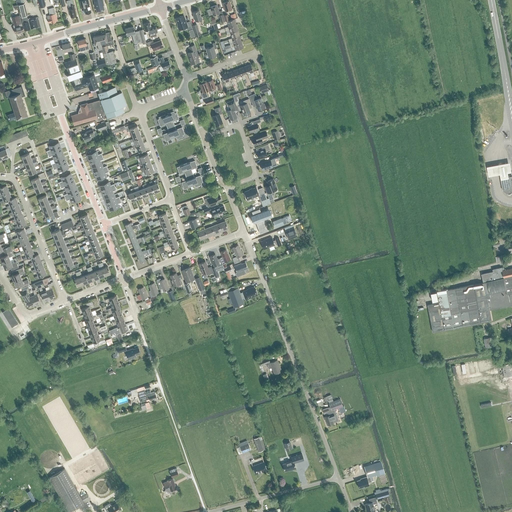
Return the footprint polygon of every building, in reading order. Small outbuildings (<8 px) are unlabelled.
[(24,3),(23,0),(16,0),(17,5),(20,17),(21,16),(25,30),(40,26),(38,17),(28,19),(26,15),(27,15),(24,3)] [(68,4),(71,17),(76,15),(72,0),(67,0),(68,0),(66,1),(67,5),(68,4)] [(84,10),(85,14),(91,13),(87,0),(83,0),(79,1),(82,11),(84,10)] [(94,4),(95,7),(96,7),(97,11),(103,9),(102,3),(103,3),(101,0),(96,0),(94,1),(95,3),(94,4)] [(222,3),(225,11),(232,9),(229,1),(222,3)] [(221,22),(225,21),(223,15),(222,10),(219,11),(217,4),(210,7),(211,9),(207,10),(207,9),(207,10),(209,15),(213,14),(213,15),(217,14),(218,16),(219,15),(221,22)] [(54,14),(53,8),(48,9),(50,15),(47,16),(48,23),(51,22),(52,23),(55,22),(55,21),(57,21),(56,14),(54,14)] [(192,12),(195,21),(202,19),(199,10),(192,12)] [(15,33),(24,31),(20,15),(12,17),(14,25),(13,25),(15,33)] [(178,25),(177,26),(179,30),(187,26),(188,30),(192,28),(189,21),(186,23),(184,15),(175,18),(177,23),(178,25)] [(228,27),(236,25),(234,19),(227,21),(223,22),(224,25),(227,24),(228,27)] [(150,26),(149,22),(143,24),(145,31),(149,31),(150,35),(157,32),(156,27),(151,28),(151,25),(150,26)] [(192,25),(195,37),(200,36),(196,24),(192,25)] [(230,33),(238,30),(236,25),(228,27),(225,28),(226,30),(229,29),(230,33)] [(142,41),(143,44),(146,43),(143,29),(139,30),(140,30),(135,32),(133,26),(125,28),(126,35),(132,33),(133,37),(132,37),(134,43),(142,41)] [(231,35),(232,38),(240,36),(238,30),(230,33),(227,34),(227,36),(231,35)] [(98,35),(102,50),(103,53),(103,54),(106,65),(116,62),(113,51),(108,52),(107,46),(113,44),(112,40),(110,33),(106,34),(105,33),(105,34),(104,33),(104,32),(102,33),(101,34),(98,35)] [(97,44),(99,51),(102,50),(98,35),(93,37),(95,45),(97,44)] [(234,44),(241,42),(240,36),(232,38),(228,39),(229,42),(233,41),(234,44)] [(190,46),(189,46),(194,44),(192,41),(193,41),(194,44),(197,43),(195,38),(184,42),(185,47),(190,46)] [(77,41),(80,51),(89,49),(87,44),(86,44),(85,39),(77,41)] [(163,47),(161,40),(153,43),(152,41),(147,43),(148,46),(151,45),(153,51),(163,47)] [(213,46),(206,49),(208,54),(209,58),(216,55),(214,49),(217,48),(215,42),(212,43),(213,46)] [(235,50),(243,48),(241,42),(234,44),(228,46),(229,48),(234,47),(235,50)] [(70,50),(71,54),(69,54),(71,59),(76,58),(73,48),(71,49),(70,43),(62,45),(64,51),(70,50)] [(197,55),(198,55),(194,45),(189,47),(190,51),(187,52),(192,64),(199,61),(197,55)] [(147,69),(147,71),(148,73),(152,72),(151,71),(154,70),(153,69),(156,68),(156,66),(159,65),(159,67),(162,66),(164,71),(168,70),(167,67),(170,66),(168,61),(164,62),(163,57),(159,58),(160,61),(158,62),(156,57),(150,59),(152,67),(147,69)] [(73,82),(75,90),(85,87),(84,85),(88,84),(90,90),(98,87),(93,75),(86,78),(86,79),(82,80),(82,79),(81,75),(82,75),(81,75),(80,71),(81,71),(81,70),(79,71),(78,67),(79,67),(76,59),(65,63),(68,71),(69,74),(67,74),(68,75),(70,79),(69,79),(71,79),(73,82)] [(104,59),(97,61),(99,68),(106,66),(104,59)] [(247,74),(249,77),(251,76),(250,73),(253,72),(250,64),(245,66),(247,74)] [(242,76),(243,79),(245,79),(244,75),(247,74),(245,66),(239,68),(242,76)] [(236,78),(237,82),(240,81),(239,77),(242,76),(239,68),(233,71),(236,78)] [(228,73),(230,80),(232,84),(234,83),(233,79),(236,78),(233,71),(228,73)] [(228,73),(222,75),(226,86),(229,85),(227,81),(230,80),(228,73)] [(102,81),(103,83),(111,79),(109,74),(102,77),(101,74),(95,76),(97,83),(102,81)] [(206,82),(209,90),(210,94),(213,93),(213,91),(214,91),(213,89),(215,88),(212,79),(206,82)] [(209,90),(206,82),(199,84),(203,92),(201,93),(203,98),(208,97),(206,91),(209,90)] [(16,120),(27,116),(21,97),(25,96),(21,86),(4,91),(6,98),(9,97),(14,113),(8,115),(9,120),(15,119),(15,120),(16,119),(16,120)] [(79,114),(71,116),(74,125),(97,118),(98,121),(107,117),(107,118),(124,112),(122,106),(126,105),(122,93),(118,94),(115,87),(99,93),(101,100),(87,104),(87,103),(80,105),(81,107),(79,114)] [(254,94),(249,96),(252,106),(255,104),(258,111),(265,108),(264,107),(265,106),(264,104),(263,104),(261,98),(256,99),(254,94)] [(240,105),(243,115),(250,113),(248,106),(251,105),(249,99),(243,101),(244,104),(240,105)] [(237,108),(234,100),(227,103),(229,111),(227,111),(230,120),(236,118),(233,109),(237,108)] [(213,116),(216,125),(222,123),(220,115),(223,114),(220,107),(215,109),(217,115),(213,116)] [(168,115),(167,116),(171,127),(174,125),(173,121),(179,119),(176,112),(174,113),(173,112),(168,114),(168,113),(167,114),(168,115)] [(159,119),(157,119),(160,126),(166,124),(167,128),(171,127),(167,116),(165,116),(165,114),(164,115),(159,117),(160,118),(159,119)] [(253,132),(254,133),(256,132),(257,131),(257,130),(259,129),(257,123),(260,122),(259,119),(250,122),(251,125),(247,126),(249,133),(253,131),(253,132)] [(56,126),(54,120),(40,125),(42,131),(56,126)] [(105,122),(97,125),(99,131),(101,130),(107,128),(107,127),(109,127),(108,122),(105,122)] [(174,125),(171,127),(175,138),(176,137),(177,139),(177,138),(182,136),(182,135),(183,135),(184,134),(182,127),(176,129),(174,125)] [(111,131),(112,134),(126,129),(125,128),(124,126),(111,131)] [(137,126),(129,128),(129,127),(125,128),(126,129),(126,131),(127,130),(128,132),(130,131),(132,134),(139,132),(137,126)] [(169,132),(163,134),(165,141),(175,138),(171,127),(167,128),(169,132)] [(91,139),(90,138),(95,136),(92,130),(85,132),(86,133),(82,134),(84,140),(85,141),(86,142),(88,141),(91,140),(91,139)] [(266,131),(264,132),(255,135),(256,138),(252,139),(254,145),(262,143),(261,139),(266,138),(268,137),(266,131)] [(134,140),(141,138),(139,132),(132,134),(133,139),(134,140)] [(133,139),(130,140),(130,142),(131,144),(135,143),(135,145),(136,146),(143,143),(141,138),(134,140),(133,139)] [(50,150),(46,151),(48,154),(61,149),(58,141),(58,142),(58,143),(49,146),(50,150)] [(136,146),(135,145),(132,146),(133,148),(136,147),(138,152),(146,149),(143,143),(136,146)] [(261,150),(256,152),(258,158),(266,155),(265,151),(269,150),(267,144),(260,147),(261,150)] [(5,149),(1,151),(0,151),(3,159),(8,157),(6,149),(7,148),(6,145),(3,146),(5,149)] [(61,149),(48,154),(49,157),(52,156),(54,159),(64,155),(61,149)] [(101,153),(98,155),(96,151),(87,155),(86,154),(89,162),(103,156),(101,153)] [(21,156),(24,163),(32,160),(32,161),(36,159),(35,157),(31,159),(29,153),(21,156)] [(139,155),(136,157),(137,159),(140,158),(142,161),(142,163),(150,160),(147,154),(140,157),(139,155)] [(55,162),(51,164),(53,167),(66,161),(64,155),(54,159),(55,162)] [(89,162),(92,168),(102,164),(100,161),(104,159),(103,156),(89,162)] [(24,163),(26,169),(34,166),(35,167),(38,166),(37,163),(34,165),(32,161),(32,160),(24,163)] [(142,161),(138,162),(139,165),(142,163),(144,167),(144,168),(152,166),(150,160),(142,163),(142,161)] [(194,160),(185,164),(189,175),(193,173),(191,169),(197,167),(194,160)] [(260,163),(262,170),(272,167),(270,160),(260,163)] [(66,161),(53,167),(54,170),(57,168),(59,172),(68,168),(69,169),(66,161)] [(509,163),(486,167),(488,177),(499,175),(500,181),(508,179),(507,173),(511,173),(509,163)] [(106,166),(103,167),(102,164),(92,168),(94,174),(108,169),(106,166)] [(185,164),(177,167),(179,174),(184,172),(185,176),(189,175),(185,164)] [(35,167),(34,166),(26,169),(29,175),(36,172),(37,173),(41,172),(40,169),(36,171),(35,167)] [(144,167),(140,168),(142,172),(144,172),(145,174),(146,175),(146,174),(154,172),(152,166),(144,168),(144,167)] [(105,173),(109,172),(108,169),(94,174),(97,182),(97,181),(107,177),(105,173)] [(62,181),(59,182),(60,185),(73,180),(70,172),(71,173),(61,177),(62,181)] [(120,175),(122,181),(130,178),(127,172),(120,175)] [(193,173),(189,175),(193,186),(194,185),(195,187),(196,187),(195,186),(201,184),(200,183),(201,183),(203,182),(200,175),(194,177),(193,173)] [(187,180),(181,182),(184,189),(193,186),(189,175),(185,176),(187,180)] [(511,192),(511,176),(501,179),(503,191),(507,193),(511,192)] [(31,180),(33,187),(41,184),(42,185),(46,184),(45,181),(41,183),(39,177),(31,180)] [(153,185),(151,185),(154,193),(160,190),(157,183),(159,183),(157,179),(155,180),(154,181),(155,184),(153,185)] [(268,198),(269,200),(273,199),(272,195),(274,194),(273,191),(277,189),(273,179),(266,181),(268,186),(264,187),(268,198)] [(73,180),(60,185),(61,188),(65,187),(66,190),(76,186),(73,180)] [(147,187),(146,187),(148,195),(154,193),(151,185),(153,185),(151,181),(149,182),(150,186),(147,187)] [(109,182),(99,186),(99,185),(98,185),(102,192),(115,187),(114,184),(110,185),(109,182)] [(33,187),(34,187),(36,193),(44,190),(44,191),(48,190),(47,187),(43,189),(42,185),(41,184),(33,187)] [(141,189),(140,190),(143,197),(148,195),(146,187),(147,187),(146,184),(143,184),(144,185),(142,186),(143,188),(141,189)] [(0,196),(1,196),(9,193),(6,186),(0,188),(0,192),(0,194),(0,196)] [(67,193),(64,195),(65,198),(78,192),(76,186),(66,190),(67,193)] [(135,191),(134,192),(137,199),(143,197),(140,190),(141,189),(140,186),(138,187),(139,190),(135,191)] [(102,192),(104,199),(114,195),(113,191),(116,190),(115,187),(102,192)] [(133,192),(128,194),(131,202),(137,199),(134,192),(135,191),(134,188),(132,189),(133,192)] [(270,203),(269,200),(268,198),(267,199),(262,188),(256,190),(256,188),(244,192),(246,200),(258,195),(262,207),(269,204),(270,204),(270,203)] [(78,192),(65,198),(66,201),(70,199),(71,203),(81,199),(81,200),(78,192)] [(0,202),(1,204),(8,201),(12,200),(9,193),(1,196),(3,201),(0,201),(0,202)] [(38,198),(41,205),(49,202),(49,203),(53,202),(52,199),(48,201),(46,195),(38,198)] [(115,198),(114,195),(104,199),(107,205),(120,199),(119,196),(115,198)] [(215,196),(208,198),(205,199),(208,207),(211,206),(215,205),(215,203),(221,201),(219,195),(215,196)] [(10,206),(6,207),(7,209),(10,208),(18,205),(15,198),(12,200),(8,201),(10,206)] [(119,207),(118,204),(121,202),(120,199),(107,205),(110,212),(110,211),(119,207)] [(41,205),(43,211),(51,208),(52,209),(55,208),(54,205),(51,207),(49,203),(49,202),(41,205)] [(10,216),(13,215),(21,211),(18,205),(10,208),(12,212),(9,214),(10,216)] [(205,213),(212,215),(212,216),(214,216),(220,217),(219,214),(225,211),(223,206),(219,207),(210,210),(205,213)] [(51,208),(43,211),(46,217),(51,215),(53,220),(55,219),(55,217),(59,216),(57,212),(53,213),(52,209),(51,208)] [(183,210),(185,216),(190,214),(190,216),(196,214),(195,212),(190,214),(188,208),(183,210)] [(254,214),(250,216),(253,223),(256,222),(260,233),(267,230),(263,220),(267,218),(264,211),(260,212),(259,209),(253,211),(254,214)] [(12,223),(16,221),(23,218),(21,211),(13,215),(15,219),(11,220),(12,223)] [(161,221),(168,219),(166,213),(159,216),(160,219),(158,220),(159,222),(161,221)] [(82,222),(82,223),(89,220),(87,214),(80,217),(80,216),(76,217),(77,219),(80,218),(82,222)] [(23,218),(16,221),(17,226),(14,227),(15,229),(26,225),(23,218)] [(188,222),(191,229),(201,225),(199,218),(188,222)] [(281,218),(273,221),(275,228),(284,224),(281,218)] [(170,224),(168,219),(161,221),(159,222),(160,224),(162,224),(163,227),(170,224)] [(84,227),(85,229),(92,226),(89,220),(82,223),(82,222),(78,223),(79,225),(83,224),(84,227)] [(225,221),(218,224),(221,232),(228,229),(225,221)] [(125,225),(128,231),(133,229),(136,228),(135,225),(131,226),(130,223),(125,225)] [(170,224),(163,227),(165,232),(172,230),(170,224)] [(218,224),(210,227),(213,235),(221,232),(218,224)] [(80,229),(81,230),(81,231),(85,229),(86,233),(87,234),(94,231),(92,226),(85,229),(84,227),(80,229)] [(210,227),(203,230),(206,238),(213,235),(210,227)] [(294,228),(285,231),(288,239),(297,236),(294,228)] [(15,241),(19,240),(27,236),(24,229),(16,233),(18,237),(15,239),(15,241)] [(52,233),(54,239),(62,236),(63,237),(67,236),(66,233),(62,235),(60,230),(52,233)] [(164,236),(166,235),(167,238),(174,235),(172,230),(165,232),(163,233),(164,235),(164,236)] [(197,232),(198,236),(200,240),(206,238),(203,230),(197,232)] [(96,237),(94,231),(87,234),(86,233),(83,235),(83,236),(87,235),(89,239),(88,239),(89,240),(96,237)] [(141,240),(140,238),(137,239),(135,235),(130,238),(133,244),(138,242),(141,240)] [(174,235),(167,238),(169,244),(176,241),(174,235)] [(18,247),(21,246),(29,243),(27,236),(19,240),(20,244),(17,245),(18,247)] [(54,239),(57,245),(65,242),(65,243),(69,242),(68,240),(64,241),(63,237),(62,236),(54,239)] [(98,243),(96,237),(89,240),(88,239),(85,240),(86,242),(89,241),(91,244),(91,246),(98,243)] [(277,243),(278,246),(281,244),(279,238),(275,239),(276,240),(273,241),(271,237),(266,239),(266,240),(261,242),(264,249),(274,245),(274,244),(277,243)] [(141,240),(138,242),(133,244),(135,250),(140,248),(139,244),(142,243),(141,240)] [(171,249),(178,247),(176,241),(169,244),(167,244),(168,246),(170,246),(171,249)] [(57,245),(59,251),(67,248),(67,249),(71,248),(70,246),(66,247),(66,244),(65,243),(65,242),(57,245)] [(21,254),(24,253),(32,250),(29,243),(21,246),(23,251),(20,252),(21,254)] [(101,249),(98,243),(91,246),(91,244),(87,246),(88,248),(91,246),(93,250),(93,252),(101,249)] [(234,251),(235,252),(233,253),(234,255),(235,255),(236,257),(232,258),(234,263),(240,261),(239,258),(237,259),(237,258),(242,255),(240,250),(240,251),(238,245),(233,247),(233,248),(231,249),(232,252),(234,251)] [(59,251),(61,257),(69,254),(70,255),(73,254),(72,252),(69,253),(67,249),(67,248),(59,251)] [(145,250),(142,252),(140,248),(135,250),(138,256),(143,254),(146,253),(145,250)] [(103,255),(101,249),(93,252),(93,250),(89,252),(90,254),(94,252),(96,258),(103,255)] [(0,258),(2,263),(10,261),(8,258),(13,256),(12,253),(13,253),(12,250),(6,253),(7,255),(0,258)] [(23,261),(30,258),(35,256),(32,250),(24,253),(26,257),(23,259),(23,261)] [(223,258),(224,262),(230,260),(228,255),(226,250),(220,252),(223,258)] [(140,262),(145,260),(144,257),(147,255),(146,253),(143,254),(138,256),(140,262)] [(70,255),(69,254),(61,257),(64,263),(72,260),(72,262),(76,260),(75,258),(71,259),(70,255)] [(220,258),(217,259),(215,254),(210,256),(214,266),(219,264),(222,263),(220,258)] [(30,266),(33,265),(41,261),(38,255),(35,256),(30,258),(32,262),(29,264),(30,266)] [(72,262),(72,260),(64,263),(66,269),(74,266),(74,267),(78,266),(77,264),(74,265),(72,262)] [(10,261),(2,263),(5,269),(10,267),(11,271),(18,268),(16,262),(11,264),(10,261)] [(33,273),(36,271),(44,268),(41,261),(33,265),(35,269),(32,270),(33,273)] [(207,275),(213,273),(212,269),(211,267),(208,268),(205,261),(199,264),(202,274),(206,272),(207,275)] [(99,270),(96,271),(99,278),(105,276),(102,269),(101,267),(100,263),(97,264),(99,270)] [(239,264),(234,266),(237,272),(235,273),(237,277),(245,273),(244,270),(247,268),(245,263),(240,265),(239,264)] [(91,267),(89,268),(93,280),(99,278),(96,271),(93,272),(91,267)] [(108,267),(102,269),(105,276),(110,273),(108,267)] [(11,276),(14,281),(21,279),(20,275),(25,273),(22,268),(15,271),(16,274),(11,276)] [(44,268),(36,271),(38,276),(34,277),(35,279),(46,275),(44,268)] [(88,274),(85,275),(88,282),(93,280),(89,268),(86,269),(88,274)] [(182,270),(186,282),(187,281),(188,282),(193,280),(192,279),(193,279),(189,268),(182,270)] [(434,332),(493,321),(491,310),(511,305),(511,269),(503,271),(502,268),(494,270),(494,272),(482,274),(484,283),(431,293),(433,304),(428,305),(434,332)] [(176,273),(169,275),(173,286),(177,284),(178,287),(182,286),(183,290),(184,294),(187,293),(182,278),(178,279),(176,273)] [(82,277),(79,277),(82,284),(88,282),(85,275),(82,277)] [(204,289),(200,277),(195,279),(200,290),(204,289)] [(21,279),(14,281),(16,287),(19,286),(20,289),(29,285),(27,280),(22,281),(21,279)] [(164,279),(160,280),(160,279),(156,280),(159,289),(162,289),(163,291),(169,289),(167,284),(166,284),(164,279)] [(154,283),(149,285),(151,290),(148,291),(152,300),(154,299),(156,294),(158,293),(156,288),(155,288),(154,283)] [(49,289),(46,291),(49,300),(55,298),(50,284),(47,285),(49,289)] [(44,302),(49,300),(46,291),(43,292),(41,287),(38,288),(44,302)] [(138,289),(142,299),(144,298),(147,306),(152,304),(150,299),(148,299),(145,292),(143,287),(138,289)] [(237,288),(228,292),(234,307),(243,304),(242,299),(245,297),(246,299),(247,298),(248,299),(251,298),(251,297),(257,295),(256,294),(257,294),(256,290),(255,290),(254,287),(243,292),(240,293),(238,288),(237,288)] [(34,295),(31,296),(35,306),(40,303),(35,289),(33,290),(34,295)] [(29,308),(35,306),(31,296),(30,297),(26,291),(20,294),(25,302),(26,301),(29,308)] [(116,296),(105,300),(106,302),(109,301),(110,304),(118,301),(116,296)] [(112,308),(108,309),(109,311),(113,310),(119,307),(120,307),(118,301),(110,304),(112,308)] [(81,309),(84,315),(91,312),(90,308),(93,307),(91,302),(86,304),(87,307),(81,309)] [(109,311),(108,311),(109,314),(112,312),(114,316),(121,313),(119,307),(113,310),(109,311)] [(11,327),(18,323),(8,308),(2,313),(11,327)] [(84,315),(86,320),(91,318),(95,317),(97,316),(96,314),(92,315),(91,312),(84,315)] [(115,319),(111,321),(112,323),(123,319),(121,313),(114,316),(115,319)] [(84,321),(87,327),(94,324),(93,320),(96,319),(95,317),(91,318),(86,320),(84,321)] [(123,319),(112,323),(113,325),(117,324),(118,327),(125,324),(123,319)] [(87,327),(88,331),(89,332),(100,328),(99,325),(95,327),(94,324),(87,327)] [(118,327),(113,329),(114,333),(115,333),(116,335),(128,330),(125,324),(118,327)] [(101,330),(100,328),(89,332),(91,337),(98,335),(97,331),(101,330)] [(100,338),(98,335),(91,337),(93,343),(104,339),(103,336),(100,338)] [(483,339),(485,349),(494,347),(493,341),(490,341),(490,338),(483,339)] [(105,342),(104,340),(93,344),(93,343),(87,346),(88,348),(87,348),(88,350),(92,349),(93,348),(93,347),(105,342)] [(125,344),(116,347),(118,353),(127,350),(125,344)] [(133,349),(125,351),(128,360),(136,357),(135,355),(140,353),(138,347),(133,349)] [(266,363),(268,369),(271,368),(274,374),(281,371),(277,360),(270,363),(268,358),(260,361),(261,365),(266,363)] [(511,376),(510,364),(502,365),(504,378),(511,376)] [(504,407),(511,405),(511,380),(499,382),(504,407)] [(145,390),(138,392),(141,402),(150,399),(150,401),(158,399),(156,392),(151,393),(151,391),(146,393),(145,390)] [(328,408),(322,410),(324,414),(326,413),(327,416),(324,417),(326,422),(328,425),(333,423),(334,423),(333,422),(339,420),(336,412),(334,413),(333,414),(332,411),(338,408),(343,407),(340,399),(333,402),(329,403),(330,407),(328,408)] [(259,437),(254,439),(258,452),(265,450),(261,437),(259,438),(259,437)] [(242,453),(251,450),(248,443),(247,440),(238,444),(239,445),(239,447),(236,448),(239,454),(242,453)] [(290,441),(284,443),(286,451),(292,449),(290,441)] [(282,464),(284,472),(291,470),(295,469),(293,463),(296,463),(294,456),(290,457),(291,461),(282,464)] [(267,470),(264,462),(252,466),(255,474),(267,470)] [(368,477),(370,476),(384,472),(381,462),(365,467),(368,476),(368,477)] [(48,478),(68,511),(84,503),(90,499),(86,492),(80,496),(64,469),(48,478)] [(363,479),(357,481),(359,488),(364,486),(364,487),(369,486),(368,482),(371,481),(370,476),(368,477),(368,476),(362,478),(363,479)] [(174,483),(173,479),(167,481),(167,482),(163,483),(165,489),(166,489),(165,491),(169,493),(170,491),(171,491),(176,489),(174,485),(174,483)] [(388,491),(375,495),(375,497),(376,499),(389,495),(388,491)] [(376,499),(375,497),(369,499),(370,503),(365,505),(366,508),(367,511),(375,511),(373,504),(377,503),(376,499)] [(108,511),(110,511),(119,511),(122,511),(120,508),(123,506),(119,499),(115,501),(117,503),(112,507),(111,505),(109,504),(105,507),(105,508),(107,511),(108,511)]
